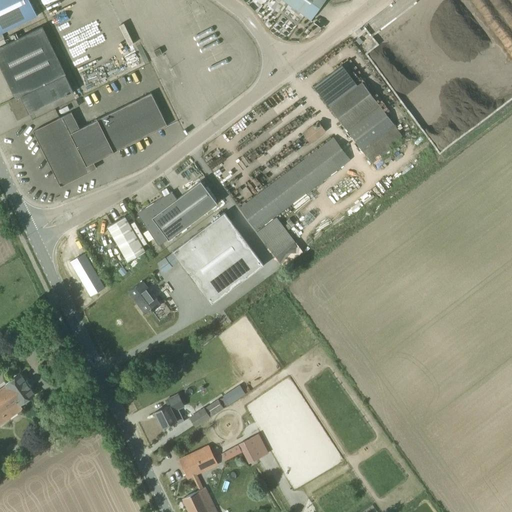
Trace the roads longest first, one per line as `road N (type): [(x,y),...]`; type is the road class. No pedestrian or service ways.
road 1 (tertiary): [(167,511),(35,240)]
road 2 (unclassified): [(93,204),(149,175),(287,70)]
